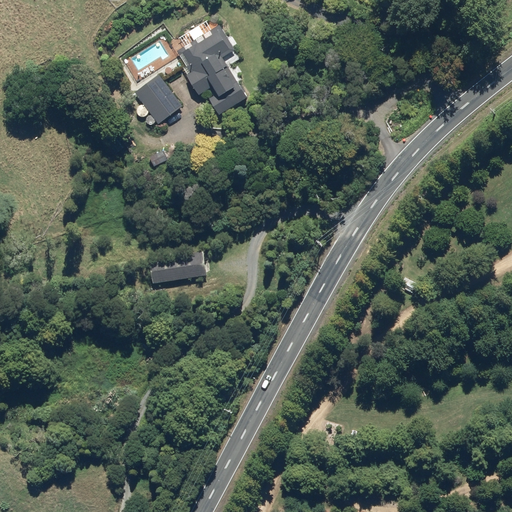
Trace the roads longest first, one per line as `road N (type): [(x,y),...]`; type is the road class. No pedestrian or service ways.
road 1 (secondary): [(511,68),(439,128),(372,206),(200,511)]
road 2 (track): [(511,263),(393,327),(317,418)]
road 3 (track): [(381,511),(355,502),(342,483),(317,418),(256,511)]
